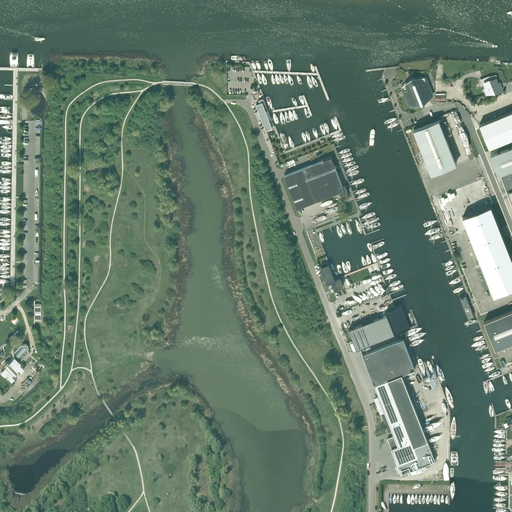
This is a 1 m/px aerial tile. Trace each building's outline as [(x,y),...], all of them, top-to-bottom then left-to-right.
[(422,104),(432,96),(425,77),(412,78),(402,87),(409,105),(422,104)] [(498,78),(487,83),(491,93),(487,94),(487,95),(497,91),(497,92),(505,89),(504,89),(502,83),(500,83),(498,78)] [(272,127),(262,102),(256,104),(266,130),(272,127)] [(511,110),(479,124),(488,148),(511,138),(511,108),(511,110)] [(431,173),(443,168),(456,163),(439,120),(413,130),(431,173)] [(511,143),(492,151),(499,171),(501,171),(503,178),(502,179),(502,180),(503,180),(503,181),(503,182),(504,183),(504,184),(506,183),(508,189),(507,190),(511,201),(511,143)] [(343,186),(331,157),(284,175),(297,208),(339,192),(340,194),(342,195),(348,193),(345,187),(343,186)] [(417,185),(422,183),(415,164),(409,166),(417,185)] [(511,259),(491,205),(462,217),(493,296),(511,288),(511,259)] [(332,282),(335,289),(343,286),(340,279),(334,281),(328,265),(321,268),(327,284),(332,282)] [(466,294),(460,296),(467,315),(473,312),(466,294)] [(34,322),(36,321),(41,321),(41,304),(37,304),(34,301),(34,307),(30,310),(34,317),(34,322)] [(387,314),(349,329),(357,348),(395,334),(410,328),(401,305),(386,311),(387,314)] [(511,309),(484,321),(495,349),(511,342),(511,309)] [(0,354),(0,392),(3,395),(15,381),(13,379),(24,367),(19,364),(20,362),(19,361),(21,359),(21,360),(28,352),(27,350),(28,349),(28,348),(28,347),(28,346),(27,345),(26,345),(26,344),(25,344),(24,344),(23,344),(23,345),(22,345),(21,345),(20,345),(12,337),(5,344),(4,345),(3,346),(3,347),(3,348),(3,349),(4,350),(0,354)] [(408,372),(415,369),(403,338),(362,354),(374,385),(402,374),(408,372)] [(394,436),(387,438),(401,474),(435,461),(402,374),(374,385),(394,436)]
